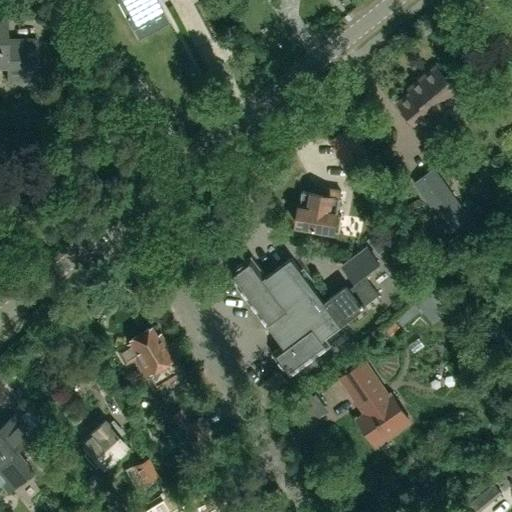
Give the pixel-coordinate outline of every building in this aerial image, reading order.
[(117,0),(133,29),(164,12),(157,0),(117,0)] [(6,81),(37,80),(37,39),(6,39),(5,20),(0,19),(0,66),(6,66),(6,81)] [(410,89),(396,100),(433,145),(451,130),(435,110),(457,92),(434,64),(407,86),(410,89)] [(352,126),(330,137),(348,171),(370,160),(352,126)] [(449,234),(470,219),(435,168),(414,183),(449,234)] [(339,214),(342,190),(324,187),(323,194),(302,190),(297,224),(339,231),(342,215),(339,214)] [(378,254),(393,242),(385,231),(370,243),(378,254)] [(325,301),(342,325),(365,308),(364,306),(380,294),(365,274),(380,262),(368,246),(344,265),(357,283),(350,288),(347,284),(325,301)] [(342,325),(325,301),(292,257),(267,276),(251,255),(228,273),(282,345),(272,353),(290,377),(332,345),(326,337),(342,325)] [(430,325),(456,306),(442,288),(416,308),(430,325)] [(131,342),(118,350),(125,362),(135,356),(147,374),(156,389),(182,373),(173,358),(158,335),(155,337),(149,328),(130,339),(131,342)] [(353,388),(369,412),(360,419),(377,442),(409,420),(390,392),(387,394),(365,362),(341,378),(349,390),(353,388)] [(172,417),(181,432),(190,426),(182,412),(172,417)] [(0,475),(11,488),(17,483),(32,470),(15,450),(33,435),(16,414),(15,414),(15,415),(0,427),(0,475)] [(202,420),(190,426),(181,432),(189,445),(210,433),(202,420)] [(103,467),(126,446),(119,439),(122,436),(110,423),(107,426),(103,421),(81,442),(85,447),(84,447),(103,467)] [(56,453),(43,438),(34,445),(47,461),(56,453)] [(150,458),(133,465),(141,484),(158,477),(150,458)] [(494,482),(473,500),(482,510),(502,493),(494,482)]
